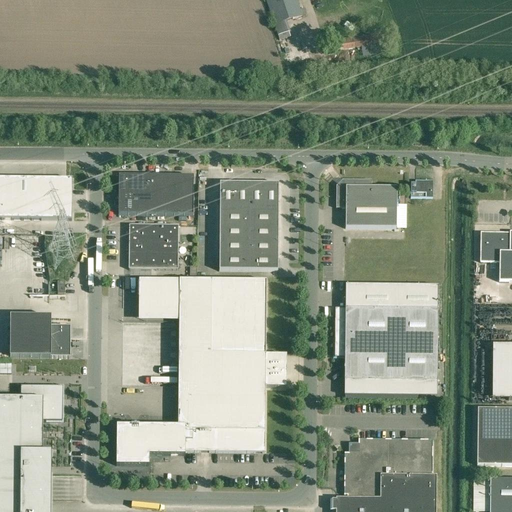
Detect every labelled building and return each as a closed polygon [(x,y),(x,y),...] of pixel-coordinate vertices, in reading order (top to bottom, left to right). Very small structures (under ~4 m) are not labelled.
[(265,0),(275,26),(302,17),(295,0),(265,0)] [(332,41),(334,52),(377,46),(376,34),(332,41)] [(117,216),(192,218),(192,179),(118,177),(117,216)] [(0,179),(0,220),(71,222),(72,181),(0,179)] [(345,230),(396,230),(396,189),(371,189),(371,181),(342,181),(336,187),(336,209),(345,209),(345,230)] [(410,199),(432,199),(433,182),(415,182),(415,186),(410,186),(410,199)] [(219,272),(277,272),(278,185),(219,184),(219,272)] [(128,271),(178,271),(178,227),(129,226),(128,271)] [(498,283),(511,283),(511,234),(480,234),(480,264),(499,264),(498,283)] [(116,467),(149,467),(149,456),(185,457),(185,453),(264,454),(265,389),(286,389),(286,356),(265,356),(266,282),(179,281),(138,281),(137,323),(178,324),(177,427),(116,427),(116,467)] [(344,382),(436,383),(438,287),(345,286),(345,310),(335,309),(334,358),(344,358),(344,382)] [(41,302),(49,301),(48,292),(35,294),(36,299),(41,299),(41,302)] [(51,328),(51,318),(10,318),(9,359),(70,359),(70,329),(51,328)] [(0,511),(50,511),(51,455),(43,455),(43,423),(62,423),(62,389),(20,388),(20,400),(0,400),(0,511)] [(476,467),(511,467),(511,410),(477,411),(476,467)] [(335,511),(435,511),(436,478),(432,478),(432,442),(358,441),(358,445),(355,445),(355,452),(348,452),(348,455),(344,454),(344,496),(349,497),(349,500),(336,500),(335,511)] [(511,511),(511,480),(490,481),(472,480),(472,511),(511,511)]
